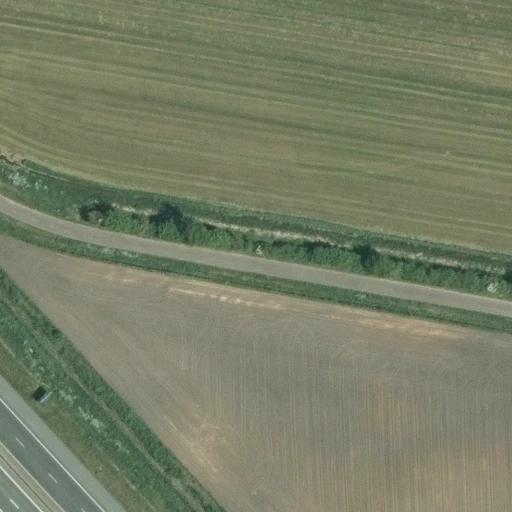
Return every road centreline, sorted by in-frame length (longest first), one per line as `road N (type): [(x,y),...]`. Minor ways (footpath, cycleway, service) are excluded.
road 1 (track): [(0,204),(44,226),(511,312)]
road 2 (motorway): [(84,511),(0,422)]
